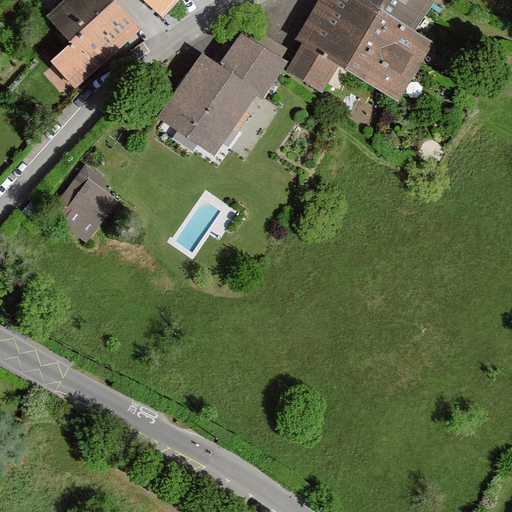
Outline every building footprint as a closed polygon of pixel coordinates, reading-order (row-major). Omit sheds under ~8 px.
[(141,29),(114,0),(70,0),(52,17),(76,43),(55,61),(77,86),(141,29)] [(147,0),(156,8),(163,0),(147,0)] [(308,42),(292,70),(325,90),(341,62),(402,98),(436,43),(417,33),(365,0),(324,0),(301,38),(308,42)] [(438,0),(365,0),(417,33),(438,0)] [(205,54),(162,118),(216,154),(258,93),(265,98),(288,63),(245,35),(224,67),(205,54)] [(100,227),(119,201),(84,176),(65,202),(100,227)]
